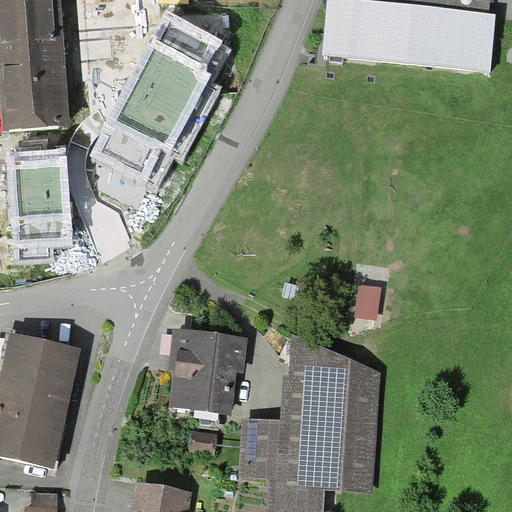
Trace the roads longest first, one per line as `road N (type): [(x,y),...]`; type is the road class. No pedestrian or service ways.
road 1 (residential): [(297,0),(260,90),(148,290)]
road 2 (residential): [(148,290),(103,405),(83,511)]
road 3 (residential): [(148,290),(91,289),(0,305)]
